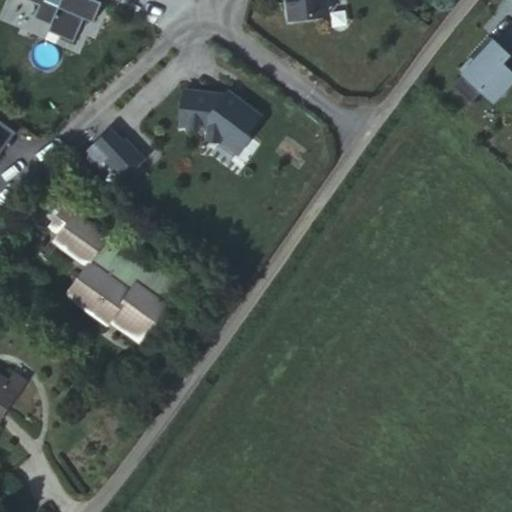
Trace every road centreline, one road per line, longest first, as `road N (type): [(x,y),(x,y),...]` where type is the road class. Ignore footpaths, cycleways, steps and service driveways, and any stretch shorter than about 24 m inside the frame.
road 1 (unclassified): [(87,511),(459,0)]
road 2 (unknown): [(204,18),(126,72),(7,192)]
